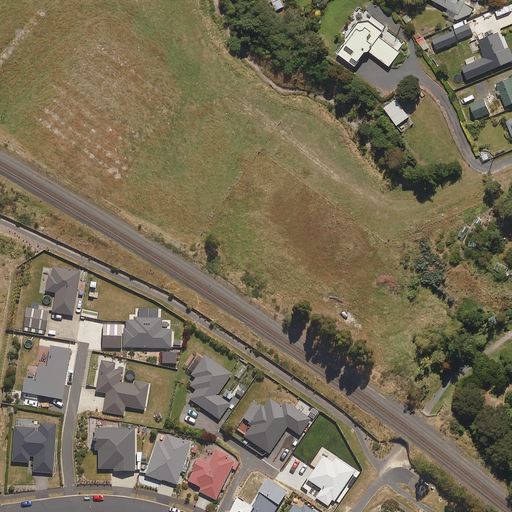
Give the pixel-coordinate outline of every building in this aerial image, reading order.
[(431,0),(457,14),(455,19),(457,20),(472,14),(473,9),(460,1),(460,0),(431,0)] [(471,24),(476,37),(488,33),(483,19),(471,24)] [(345,41),(335,53),(355,68),(366,54),(370,53),(389,68),(399,54),(378,38),(384,30),(368,20),(358,22),(345,38),(345,41)] [(453,30),(458,41),(473,35),(468,24),(453,30)] [(458,41),(453,30),(432,39),(436,51),(458,41)] [(505,49),(498,33),(478,41),(485,57),(461,66),(466,80),(511,61),(511,55),(509,48),(505,49)] [(511,103),(511,77),(496,84),(505,106),(511,103)] [(489,113),(484,99),(470,105),(475,119),(489,113)] [(409,118),(395,100),(384,108),(397,127),(409,118)] [(73,316),(77,292),(80,272),(50,267),(46,293),(56,294),(53,313),(73,316)] [(46,336),(48,313),(27,310),(24,333),(46,336)] [(135,319),(135,322),(124,321),(124,348),(171,349),(172,331),(161,331),(162,320),(135,319)] [(62,400),(71,351),(50,348),(47,368),(38,367),(36,382),(25,380),(23,394),(62,400)] [(218,397),(232,376),(205,357),(192,376),(196,379),(190,387),(196,391),(190,401),(219,421),(230,405),(218,397)] [(114,371),(115,364),(102,362),(97,393),(107,394),(104,412),(124,416),(125,407),(144,410),(149,385),(135,383),(134,386),(120,384),(122,372),(114,371)] [(285,404),(282,409),(270,401),(263,411),(254,405),(244,420),(253,426),(244,438),(270,455),(288,428),(301,437),(311,422),(285,404)] [(53,474),(56,425),(34,424),(34,430),(15,429),(13,464),(34,465),(34,473),(53,474)] [(136,473),(135,430),(95,430),(96,441),(99,441),(99,470),(113,470),(113,473),(136,473)] [(181,472),(190,445),(166,437),(163,445),(157,443),(146,476),(180,488),(185,473),(181,472)] [(235,471),(239,464),(204,447),(187,482),(201,489),(199,493),(216,501),(232,469),(235,471)] [(323,455),(308,479),(323,488),(317,497),(329,505),(332,500),(335,502),(356,470),(335,457),(332,461),(323,455)] [(275,511),(287,495),(267,482),(258,495),(261,496),(249,511),(275,511)]
